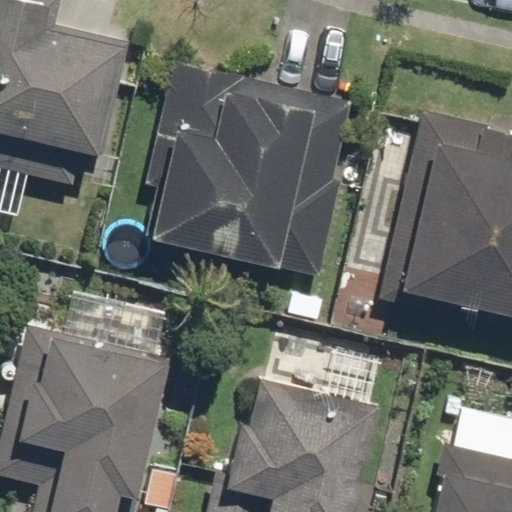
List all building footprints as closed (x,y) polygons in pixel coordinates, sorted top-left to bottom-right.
[(53,0),(0,0),(0,169),(88,188),(120,39),(48,23),(53,0)] [(346,100),(162,58),(134,182),(146,185),(134,237),(307,276),(346,100)] [(511,126),(413,106),(371,298),(511,328),(511,126)] [(22,511),(127,511),(162,354),(17,322),(0,399),(0,476),(29,483),(22,511)] [(344,511),(370,397),(242,368),(230,419),(221,417),(210,467),(205,466),(195,511),(344,511)] [(430,438),(414,511),(511,511),(511,457),(505,456),(511,423),(456,412),(450,443),(430,438)]
